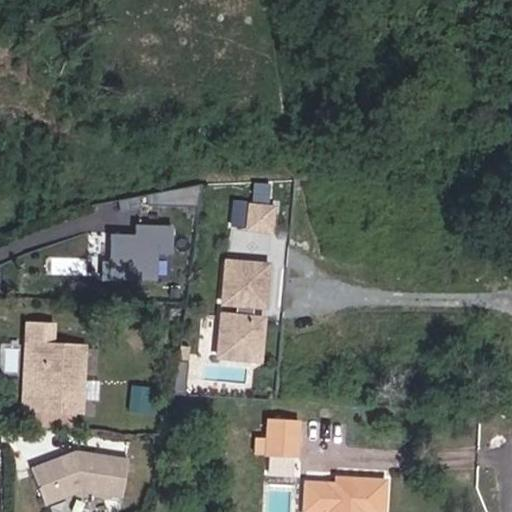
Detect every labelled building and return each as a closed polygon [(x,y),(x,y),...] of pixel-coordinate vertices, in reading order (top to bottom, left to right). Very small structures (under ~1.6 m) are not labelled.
[(273,200),(275,182),(257,181),(255,198),(273,200)] [(277,203),(250,202),(249,228),(275,230),(277,203)] [(174,254),(174,225),(137,225),(137,235),(111,235),(112,274),(158,273),(158,254),(174,254)] [(273,262),(223,259),(216,360),(265,364),(273,262)] [(87,413),(88,342),(25,341),(23,412),(87,413)] [(299,458),(303,421),(267,418),(264,455),(299,458)] [(79,449),(31,468),(46,507),(83,493),(124,495),(129,457),(79,449)] [(335,482),(306,479),(305,511),(388,511),(389,479),(336,475),(335,482)]
